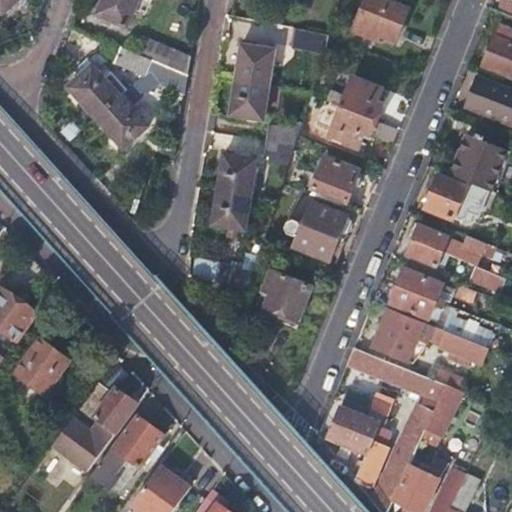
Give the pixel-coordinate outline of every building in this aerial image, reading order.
[(0,0),(0,8),(4,12),(16,0),(0,0)] [(101,0),(96,13),(126,25),(136,0),(101,0)] [(366,0),(351,37),(373,45),(378,33),(396,39),(408,7),(400,3),(401,0),(366,0)] [(511,25),(499,20),(483,62),(511,73),(511,25)] [(291,45),(326,52),(329,33),(295,26),(291,45)] [(236,78),(269,83),(274,48),(242,43),(236,78)] [(114,62),(145,75),(152,58),(121,46),(114,62)] [(184,92),(187,73),(152,58),(145,75),(184,92)] [(95,65),(70,86),(125,148),(149,126),(95,65)] [(511,87),(478,73),(465,104),(511,122),(511,87)] [(325,98),(375,119),(381,103),(377,101),(381,86),(352,75),(344,94),(329,88),(325,98)] [(263,118),(269,83),(236,78),(231,112),(263,118)] [(392,143),(398,128),(375,119),(325,98),(321,109),(335,115),(329,135),(358,147),(364,133),(392,143)] [(266,138),(296,144),(299,134),(304,119),(283,117),(281,123),(268,122),(266,138)] [(482,185),(492,189),(503,161),(507,151),(507,150),(480,140),(482,136),(474,133),(473,136),(471,139),(474,140),(463,166),(453,162),(449,172),(459,176),(467,179),(482,185)] [(270,160),(290,162),(296,144),(266,138),(264,152),(270,154),(270,160)] [(511,153),(507,151),(503,161),(508,163),(511,153)] [(219,188),(251,193),(256,158),(225,153),(219,188)] [(358,169),(325,155),(313,185),(346,199),(358,169)] [(467,221),(482,185),(467,179),(466,184),(439,173),(425,205),(452,218),(454,216),(467,221)] [(245,229),(251,193),(219,188),(214,223),(245,229)] [(313,200),(296,245),(331,259),(341,231),(348,231),(352,222),(352,216),(313,200)] [(493,257),(499,244),(470,232),(466,242),(450,236),(450,234),(420,222),(413,238),(450,253),(478,264),(480,265),(484,253),(493,257)] [(444,266),(450,253),(413,238),(407,254),(436,266),(438,263),(444,266)] [(217,281),(249,288),(252,269),(221,264),(217,281)] [(500,289),(506,275),(480,265),(478,264),(473,277),(500,289)] [(399,283),(444,302),(446,297),(440,294),(444,282),(405,267),(399,283)] [(271,268),(262,289),(269,293),(262,313),(298,328),(313,285),(271,268)] [(456,290),(459,282),(448,278),(445,288),(453,291),(456,290)] [(443,306),(444,302),(399,283),(392,300),(431,317),(436,303),(443,306)] [(473,298),(477,289),(461,283),(458,292),(473,298)] [(0,325),(17,338),(37,312),(2,286),(0,288),(0,325)] [(435,344),(442,326),(389,306),(374,344),(410,358),(418,337),(435,344)] [(448,329),(486,344),(490,333),(452,318),(448,329)] [(448,329),(445,328),(438,345),(448,348),(446,354),(480,368),(488,345),(486,344),(448,329)] [(40,338),(16,371),(44,392),(68,359),(40,338)] [(372,501),(381,511),(388,511),(395,498),(450,384),(432,377),(354,345),(347,361),(428,394),(424,403),(419,401),(395,455),(372,501)] [(450,384),(453,386),(458,372),(437,363),(432,377),(450,384)] [(113,389),(99,380),(81,405),(101,420),(93,430),(73,416),(70,420),(52,444),(88,470),(138,401),(116,385),(113,389)] [(498,410),(500,404),(453,386),(450,384),(395,498),(409,504),(416,508),(424,511),(426,511),(441,479),(440,477),(448,460),(432,453),(441,434),(444,434),(463,395),(498,410)] [(340,404),(329,435),(367,451),(356,478),(374,485),(390,445),(374,439),(381,420),(340,404)] [(506,417),(510,408),(500,404),(498,410),(496,414),(506,417)] [(163,433),(138,414),(115,445),(112,444),(91,475),(109,488),(116,479),(112,476),(126,456),(139,464),(163,433)] [(161,462),(131,503),(142,511),(170,511),(191,485),(182,479),(171,470),(161,462)] [(186,474),(174,465),(171,470),(182,479),(186,474)] [(450,511),(452,508),(468,474),(453,467),(434,506),(445,511),(450,511)] [(452,508),(458,511),(465,511),(480,480),(468,474),(452,508)] [(210,511),(232,511),(218,502),(210,511)]
